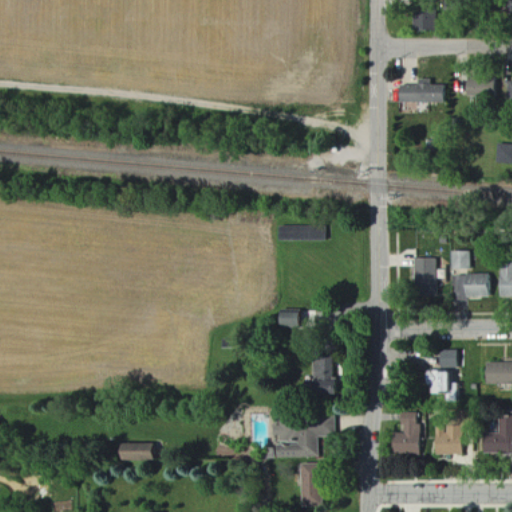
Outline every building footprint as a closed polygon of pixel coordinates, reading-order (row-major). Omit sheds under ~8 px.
[(442,30),(442,13),(419,14),(420,31),(442,30)] [(475,78),(475,97),(502,98),(502,79),(475,78)] [(408,104),(452,103),(451,86),(437,86),(437,80),(424,80),(424,86),(407,86),(408,104)] [(511,145),(504,145),(503,164),(511,164),(511,145)] [(283,242),(329,241),(329,226),(283,228),(283,242)] [(421,233),(419,275),(449,276),(449,268),(444,268),(445,234),(421,233)] [(456,253),(475,253),(474,273),(456,273),(456,253)] [(502,300),(511,299),(511,271),(501,272),(502,300)] [(470,275),(494,276),(493,299),(470,299),(470,275)] [(308,313),(289,310),(288,325),(306,327),(308,313)] [(462,350),(462,370),(444,370),(444,350),(462,350)] [(319,361),(318,381),(340,382),(340,362),(319,361)] [(488,362),(511,362),(511,390),(505,391),(505,386),(489,386),(488,362)] [(458,373),(458,403),(430,402),(430,389),(422,389),(422,373),(458,373)] [(435,425),(435,445),(464,444),(463,425),(473,425),(472,411),(459,411),(460,425),(435,425)] [(483,433),(483,455),(511,455),(511,415),(499,415),(499,433),(483,433)] [(324,458),(324,438),(341,437),(340,418),(282,419),(283,441),(304,440),(304,446),(283,447),(283,459),(324,458)] [(421,455),(395,456),(394,434),(406,434),(406,428),(398,428),(398,424),(401,424),(401,420),(418,419),(418,424),(421,424),(421,455)] [(128,461),(160,462),(161,445),(128,445),(128,461)] [(328,465),(308,465),(308,509),(329,509),(328,465)]
